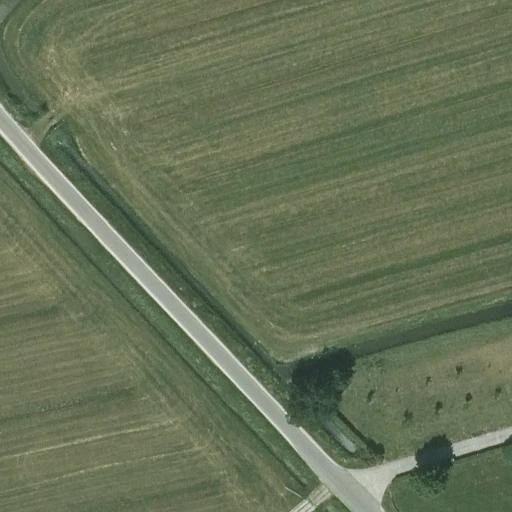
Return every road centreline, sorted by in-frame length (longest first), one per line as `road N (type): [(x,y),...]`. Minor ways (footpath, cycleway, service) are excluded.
road 1 (unclassified): [(363,511),(0,116)]
road 2 (unknown): [(346,492),(402,465),(511,433)]
